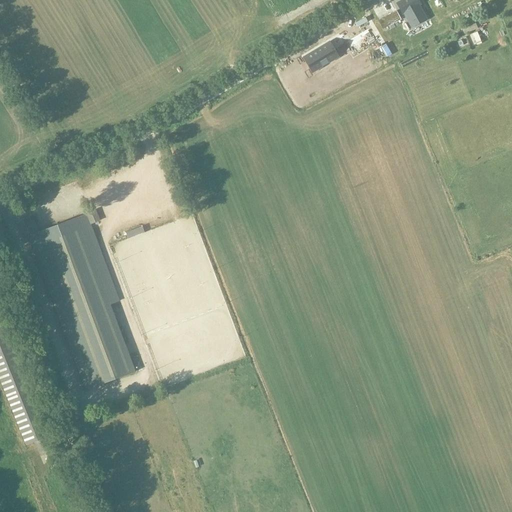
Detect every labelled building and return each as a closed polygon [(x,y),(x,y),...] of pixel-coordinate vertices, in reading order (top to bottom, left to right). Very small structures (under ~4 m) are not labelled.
[(402,0),(397,3),(397,5),(400,11),(402,14),(404,13),(409,23),(423,16),(417,6),(420,5),(417,0),(402,0)] [(378,20),(382,28),(401,19),(397,11),(378,20)] [(358,39),(361,45),(378,37),(367,15),(350,23),(358,39)] [(422,35),(435,30),(433,23),(420,28),(422,35)] [(326,45),(306,56),(314,71),(338,57),(331,46),(327,48),(326,45)] [(337,49),(340,58),(350,55),(347,46),(337,49)] [(86,214),(90,224),(100,220),(96,211),(86,214)] [(31,216),(22,220),(30,235),(29,235),(28,236),(85,390),(91,388),(93,388),(96,387),(136,373),(129,354),(127,350),(126,346),(110,305),(111,304),(113,304),(115,303),(119,301),(99,247),(92,229),(90,224),(86,214),(84,215),(39,232),(37,230),(36,227),(31,216)] [(126,234),(128,239),(145,232),(142,226),(126,233),(126,234)] [(48,436),(8,336),(0,338),(0,379),(26,445),(48,436)]
